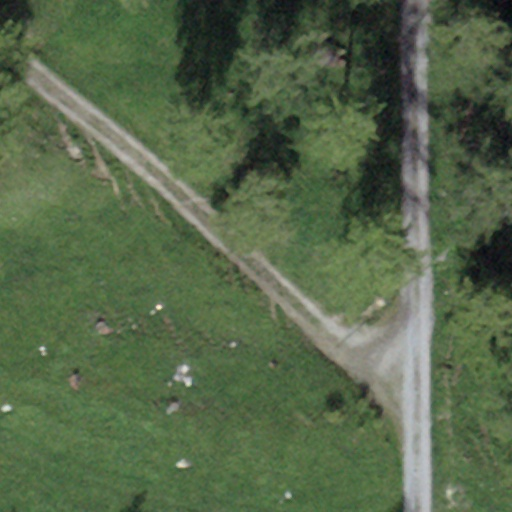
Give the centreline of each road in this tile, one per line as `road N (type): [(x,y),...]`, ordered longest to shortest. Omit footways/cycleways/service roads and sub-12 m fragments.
road 1 (track): [(416,407),(253,282),(95,126),(0,49)]
road 2 (track): [(413,0),(418,511)]
